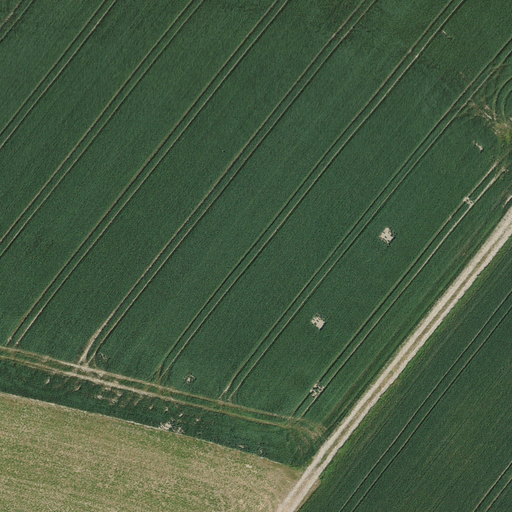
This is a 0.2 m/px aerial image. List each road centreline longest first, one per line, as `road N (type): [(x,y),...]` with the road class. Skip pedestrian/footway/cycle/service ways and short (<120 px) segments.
road 1 (track): [(285,511),(511,225)]
road 2 (track): [(511,122),(369,0)]
